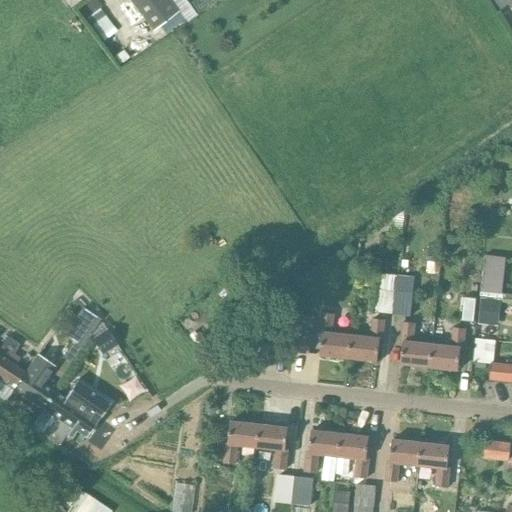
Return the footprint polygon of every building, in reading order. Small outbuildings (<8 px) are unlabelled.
[(128,0),(152,32),(179,12),(177,9),(184,4),(181,0),(128,0)] [(123,50),(114,57),(119,65),(129,58),(123,50)] [(394,223),(392,234),(402,235),(403,224),(394,223)] [(485,256),(481,293),(502,295),(502,294),(504,276),(506,258),(485,256)] [(398,276),(377,274),(373,314),(394,316),(396,292),(398,276)] [(413,294),(396,292),(394,316),(410,317),(413,294)] [(481,299),(478,324),(499,326),(501,301),(481,299)] [(84,306),(66,334),(83,345),(101,317),(84,306)] [(320,355),(349,359),(352,334),(334,332),(335,317),(323,315),(321,333),(323,333),(320,355)] [(382,340),(384,321),(374,320),(372,336),(352,334),(349,359),(378,362),(380,340),(382,340)] [(401,365),(430,368),(432,344),(416,342),(418,325),(404,323),(401,342),(404,343),(401,365)] [(116,345),(107,330),(92,339),(98,349),(108,350),(116,345)] [(452,346),(432,344),(430,368),(458,371),(461,349),(464,349),(466,331),(454,330),(452,346)] [(8,337),(0,347),(0,379),(14,389),(25,372),(15,366),(20,359),(14,354),(20,345),(8,337)] [(73,341),(64,356),(71,361),(82,347),(73,341)] [(25,372),(14,389),(42,408),(54,392),(40,383),(46,374),(48,375),(53,368),(37,357),(25,373),(25,372)] [(511,365),(492,364),(491,380),(511,382),(511,365)] [(77,381),(64,399),(54,392),(42,408),(70,427),(65,434),(79,445),(84,437),(86,438),(109,404),(77,381)] [(231,422),(229,442),(229,443),(226,443),(224,463),(235,464),(237,446),(257,448),(260,425),(231,422)] [(288,428),(260,425),(257,448),(276,450),(274,470),(286,471),(288,451),(286,450),(288,428)] [(312,431),(309,453),(309,454),(307,454),(305,475),(316,476),(318,456),(338,458),(341,434),(312,431)] [(369,437),(341,434),(338,458),(358,460),(356,479),(366,480),(368,463),(366,463),(369,437)] [(393,440),(391,460),(390,464),(388,463),(386,483),(398,484),(400,467),(419,469),(421,443),(393,440)] [(510,444),(487,442),(485,459),(508,461),(510,444)] [(450,446),(421,443),(419,469),(438,471),(436,489),(447,490),(449,472),(447,472),(450,446)] [(214,467),(211,485),(230,488),(233,470),(214,467)] [(293,505),(296,479),(278,477),(275,503),(293,505)] [(296,479),(293,505),(311,506),(314,481),(296,479)] [(111,511),(112,511),(68,483),(58,497),(70,507),(67,511),(111,511)] [(176,484),(172,511),(192,511),(196,486),(176,484)] [(353,511),(372,511),(375,488),(357,486),(353,511)] [(335,491),(332,511),(348,511),(350,493),(349,492),(335,491)]
